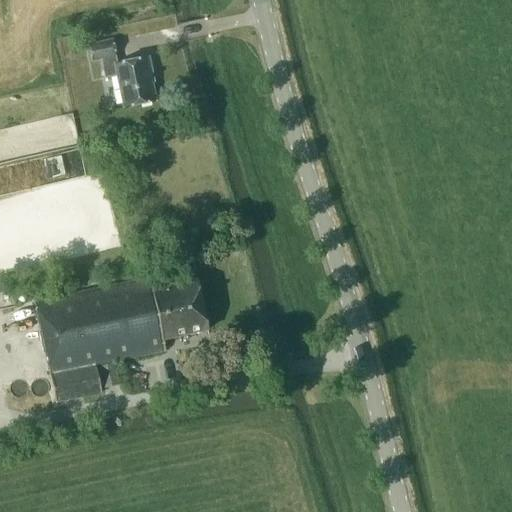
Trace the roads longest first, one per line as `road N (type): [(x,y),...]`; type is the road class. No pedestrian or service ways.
road 1 (tertiary): [(406,511),(266,0)]
road 2 (unknown): [(363,342),(19,420)]
